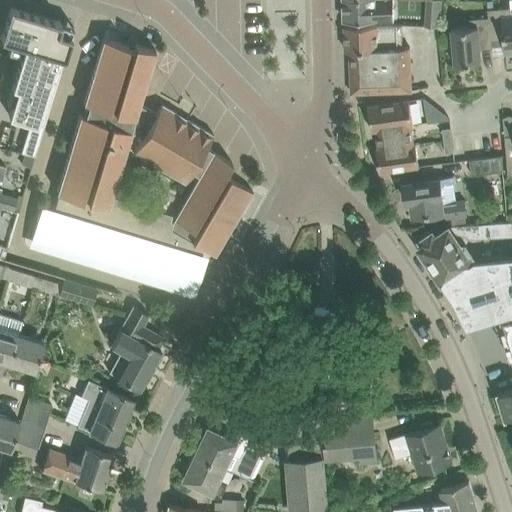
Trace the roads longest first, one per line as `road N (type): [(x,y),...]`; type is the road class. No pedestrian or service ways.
road 1 (tertiary): [(506,511),(436,324),(379,236),(305,161)]
road 2 (tertiary): [(133,511),(175,405),(289,204),(305,161)]
road 3 (tertiary): [(305,161),(171,20),(135,0)]
road 4 (tertiary): [(305,161),(323,99),(321,0)]
